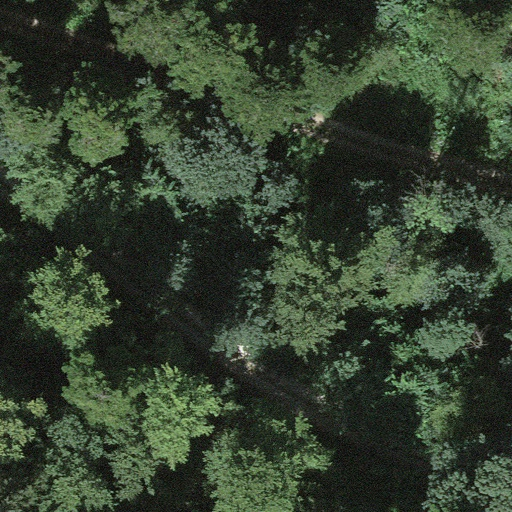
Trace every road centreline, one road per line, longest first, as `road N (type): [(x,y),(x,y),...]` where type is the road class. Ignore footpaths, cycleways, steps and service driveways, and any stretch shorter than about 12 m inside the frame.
road 1 (track): [(0,200),(348,437),(465,488),(511,496)]
road 2 (track): [(0,14),(376,178),(511,202)]
